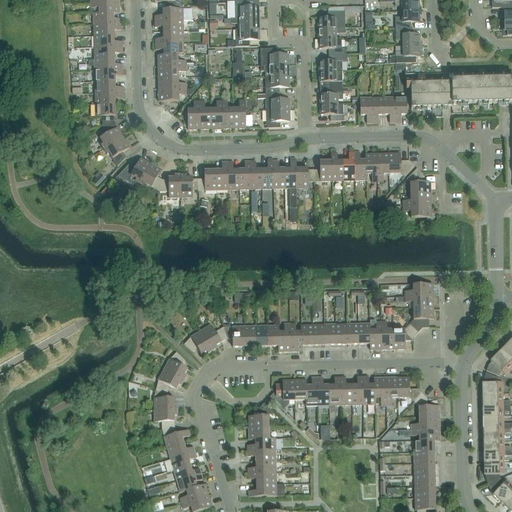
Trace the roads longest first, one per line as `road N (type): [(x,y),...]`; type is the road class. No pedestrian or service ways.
road 1 (residential): [(463,364),(222,365),(194,398),(231,511)]
road 2 (residential): [(305,138),(189,150),(153,134),(138,107),(135,0)]
road 3 (residential): [(494,198),(426,138),(305,138)]
road 4 (residential): [(305,138),(302,41),(275,41),(274,0)]
road 5 (residential): [(469,511),(463,364)]
